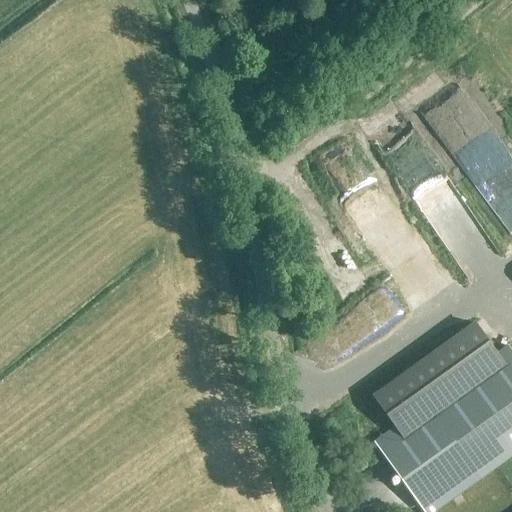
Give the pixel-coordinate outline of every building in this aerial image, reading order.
[(394,110),(369,118),(378,144),(403,136),(394,110)] [(390,171),(419,158),(410,139),(381,153),(390,171)] [(314,282),(325,287),(333,271),(322,265),(314,282)] [(370,336),(398,306),(373,283),(345,313),(370,336)] [(332,353),(361,338),(346,309),(317,324),(332,353)] [(396,428),(375,443),(423,511),(432,511),(511,455),(511,511),(511,353),(508,348),(497,355),(475,325),(374,397),(396,428)]
